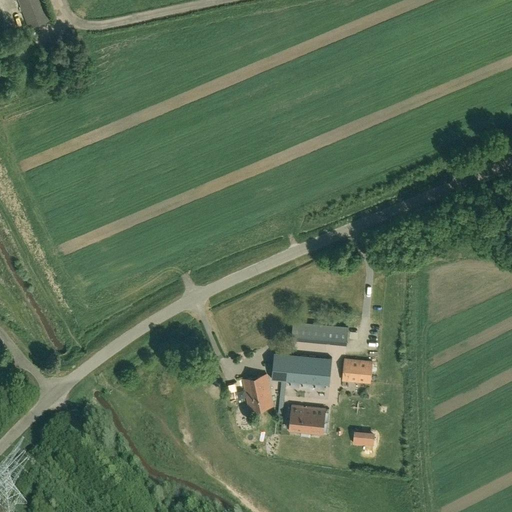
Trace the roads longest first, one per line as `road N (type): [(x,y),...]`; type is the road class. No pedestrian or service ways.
road 1 (unclassified): [(0,447),(53,391),(193,297),(511,162)]
road 2 (track): [(62,0),(79,27),(223,0)]
